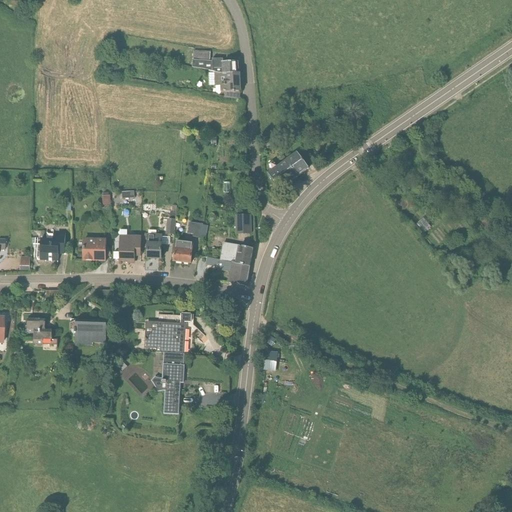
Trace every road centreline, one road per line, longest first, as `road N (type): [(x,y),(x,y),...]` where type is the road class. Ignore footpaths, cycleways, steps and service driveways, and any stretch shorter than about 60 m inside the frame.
road 1 (secondary): [(286,223),(346,162),(511,48)]
road 2 (track): [(254,320),(511,431)]
road 3 (unclassified): [(257,298),(150,279),(0,279)]
road 4 (unclassified): [(286,223),(259,194),(241,29),(228,0)]
road 5 (secondary): [(222,511),(257,298)]
